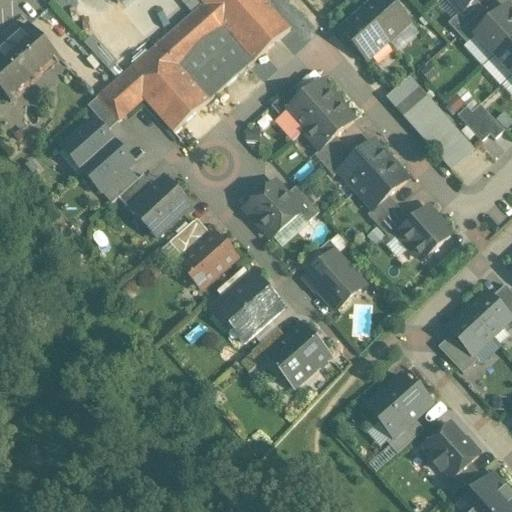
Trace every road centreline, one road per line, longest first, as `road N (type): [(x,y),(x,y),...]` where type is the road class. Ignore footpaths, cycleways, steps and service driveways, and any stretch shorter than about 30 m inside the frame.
road 1 (residential): [(315,312),(190,165),(324,48),(471,212),(511,170)]
road 2 (residential): [(511,454),(401,331),(511,229)]
road 3 (track): [(296,511),(317,470),(324,410),(361,369)]
